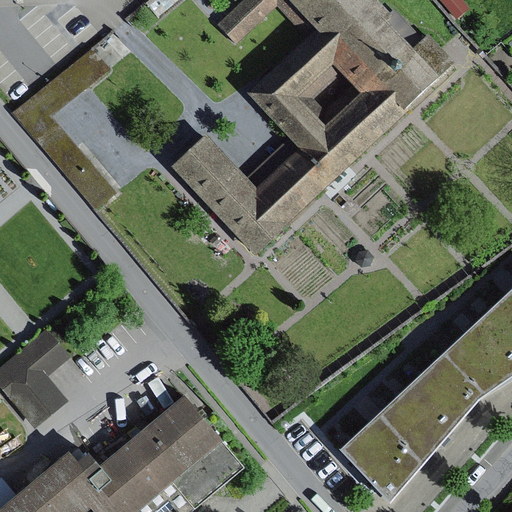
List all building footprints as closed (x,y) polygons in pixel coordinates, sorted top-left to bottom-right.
[(374,0),(245,0),(217,26),(234,44),(277,3),(309,37),(249,95),(294,143),(251,183),(206,136),(168,172),(253,263),(458,70),(427,38),(419,46),(374,0)] [(459,0),(437,0),(456,20),(468,9),(459,0)] [(93,50),(15,114),(94,209),(114,193),(53,119),(111,72),(93,50)] [(367,251),(356,253),(353,262),(360,270),(369,268),(373,258),(367,251)] [(511,290),(336,455),(387,509),(475,403),(511,377),(511,290)] [(46,334),(0,372),(0,391),(34,432),(67,404),(45,378),(67,359),(46,334)] [(0,511),(197,511),(246,470),(183,395),(95,470),(84,457),(74,465),(65,454),(0,508),(0,511)]
